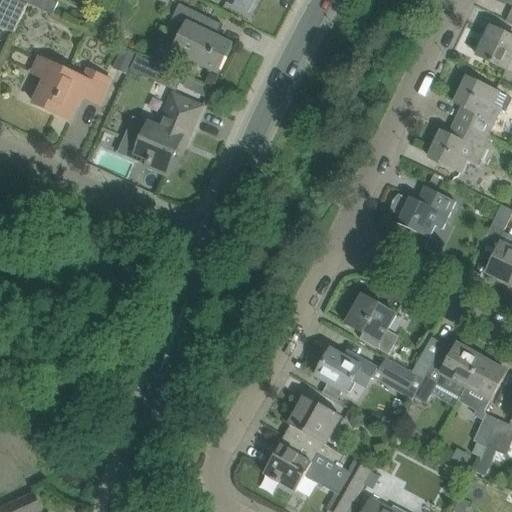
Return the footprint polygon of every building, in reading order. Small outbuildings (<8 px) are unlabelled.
[(16,0),(14,0),(1,28),(14,34),(27,5),(16,0)] [(52,0),(25,0),(25,2),(54,15),(59,3),(52,0)] [(225,0),(249,12),(254,0),(225,0)] [(218,38),(224,26),(179,5),(166,31),(186,40),(179,55),(217,73),(225,57),(226,58),(232,45),(218,38)] [(511,58),(511,37),(492,28),(478,57),(506,70),(511,58)] [(122,50),(114,69),(127,75),(135,55),(122,50)] [(137,55),(130,71),(141,76),(148,61),(137,55)] [(41,58),(34,74),(47,80),(35,105),(71,122),(83,97),(101,105),(112,81),(90,70),(86,79),(41,58)] [(511,101),(511,99),(501,95),(467,79),(455,104),(463,108),(465,112),(459,123),(489,137),(501,111),(506,113),(511,101)] [(133,118),(117,154),(167,175),(182,140),(188,142),(203,108),(174,96),(160,129),(133,118)] [(489,137),(459,123),(454,135),(449,136),(442,132),(429,158),(463,174),(469,162),(478,167),(481,161),(483,162),(489,152),(483,149),(489,137)] [(457,203),(428,189),(422,201),(420,203),(410,198),(409,200),(400,195),(398,197),(396,199),(394,202),(393,204),(392,207),(392,209),(391,212),(401,217),(398,224),(412,231),(407,242),(425,251),(436,227),(444,231),(457,203)] [(511,285),(511,236),(505,234),(511,219),(511,211),(503,207),(490,232),(503,238),(500,243),(502,244),(487,274),(511,285)] [(388,333),(398,316),(363,296),(347,325),(364,334),(361,340),(390,357),(400,340),(388,333)] [(426,380),(416,398),(427,405),(438,385),(461,398),(483,359),(458,345),(452,357),(442,352),(434,366),(426,380)] [(332,351),(317,377),(319,378),(328,383),(323,394),(337,402),(343,391),(347,394),(354,381),(366,388),(372,377),(383,383),(386,378),(380,374),(379,375),(375,372),(377,369),(359,359),(356,364),(332,351)] [(486,411),(507,373),(483,359),(461,398),(459,401),(478,411),(476,416),(484,420),(486,415),(486,411)] [(387,362),(380,374),(386,378),(409,391),(416,378),(387,362)] [(323,406),(322,408),(305,398),(289,426),(291,427),(285,438),(342,471),(344,468),(345,466),(341,464),(346,456),(325,444),(341,417),(323,406)] [(477,443),(473,454),(482,458),(483,454),(486,447),(498,421),(486,415),(484,420),(474,441),(477,443)] [(511,420),(509,426),(498,421),(486,447),(496,452),(498,453),(507,456),(511,441),(511,420)] [(275,456),(265,475),(297,493),(313,465),(333,477),(343,483),(349,473),(350,472),(344,468),(342,471),(285,438),(275,456)] [(486,447),(483,454),(493,459),(496,452),(486,447)] [(350,472),(349,473),(367,483),(373,472),(356,462),(350,472)] [(479,465),(475,472),(485,476),(488,469),(479,465)] [(331,511),(349,511),(366,485),(367,483),(349,473),(343,483),(328,510),(331,511)] [(35,494),(0,509),(0,511),(42,511),(43,511),(35,494)] [(392,511),(371,501),(364,511),(392,511)]
